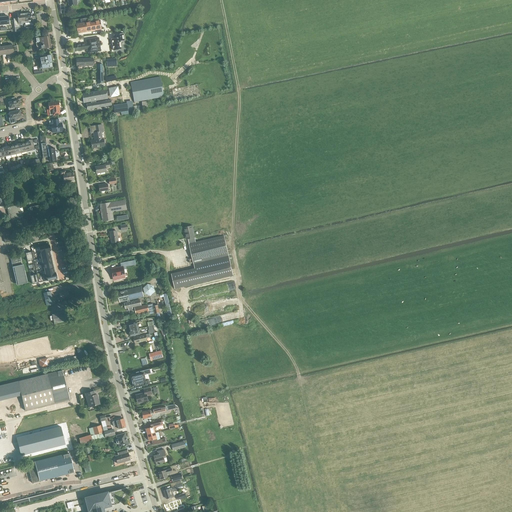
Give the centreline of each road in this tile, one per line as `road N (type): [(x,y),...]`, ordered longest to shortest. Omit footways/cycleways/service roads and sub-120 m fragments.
road 1 (track): [(298,377),(288,352),(239,298),(239,95),(220,0)]
road 2 (tertiary): [(144,477),(85,222)]
road 3 (tertiary): [(85,222),(64,76)]
road 4 (residential): [(144,477),(17,511)]
